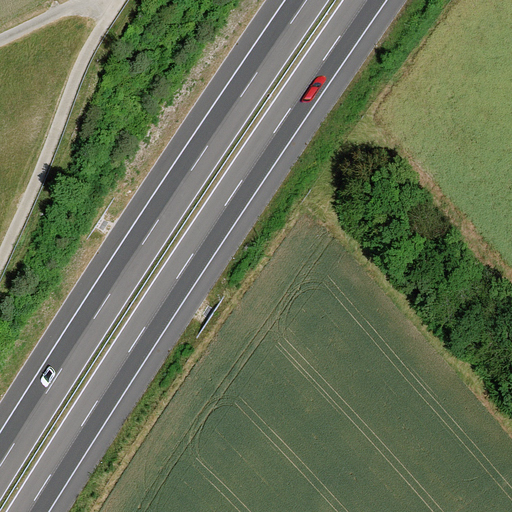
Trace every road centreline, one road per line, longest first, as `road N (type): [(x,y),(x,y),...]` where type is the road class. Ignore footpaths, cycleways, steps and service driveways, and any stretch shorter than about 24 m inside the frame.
road 1 (motorway): [(27,511),(364,0)]
road 2 (motorway): [(306,0),(0,466)]
road 3 (track): [(0,261),(79,62),(117,0)]
